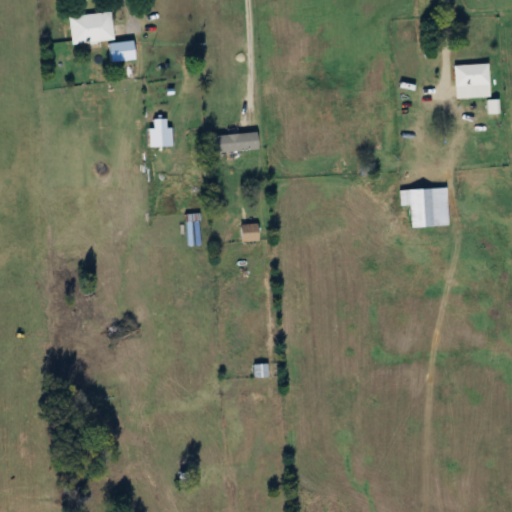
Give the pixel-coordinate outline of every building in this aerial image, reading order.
[(106,12),(64,18),(67,45),(110,40),(106,12)] [(452,99),(486,97),(484,64),(450,66),(452,99)] [(155,120),(139,120),(139,141),(155,141),(155,120)] [(204,154),(254,150),(252,132),(202,137),(204,154)] [(442,189),(404,189),(404,227),(442,226),(442,189)] [(249,377),(263,377),(263,364),(249,364),(249,377)]
